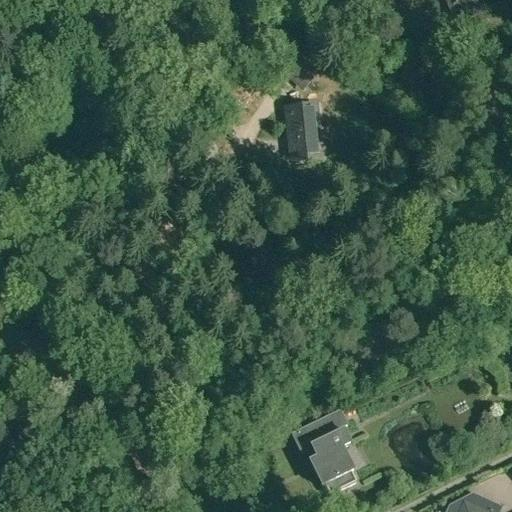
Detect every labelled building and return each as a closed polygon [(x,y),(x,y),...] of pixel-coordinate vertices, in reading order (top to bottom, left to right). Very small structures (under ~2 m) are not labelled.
[(476,0),(451,0),(445,3),(468,52),(495,39),(476,0)] [(300,51),(280,71),(302,92),(321,72),(300,51)] [(348,117),(365,121),(372,91),(355,87),(348,117)] [(285,110),(291,165),(321,162),(315,107),(285,110)] [(336,130),(332,163),(341,164),(345,131),(336,130)] [(232,155),(247,179),(261,171),(246,146),(232,155)] [(339,413),(303,430),(314,452),(313,453),(317,462),(310,465),(322,490),(324,488),(329,498),(355,485),(350,475),(352,474),(341,450),(348,446),(341,431),(346,429),(339,413)] [(358,449),(349,453),(357,469),(365,465),(358,449)] [(345,511),(356,511),(372,506),(366,491),(341,501),(345,511)] [(501,511),(503,510),(472,495),(449,507),(446,511),(501,511)]
